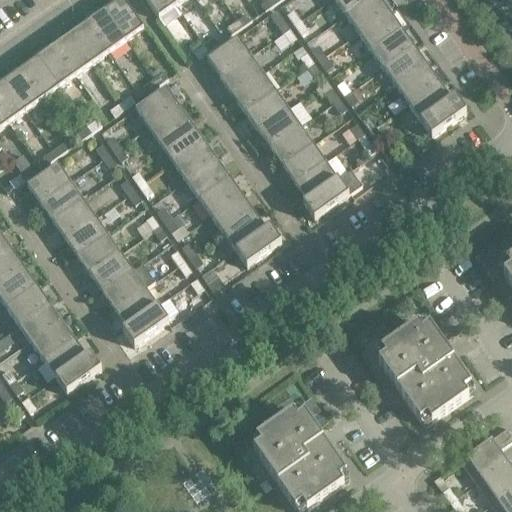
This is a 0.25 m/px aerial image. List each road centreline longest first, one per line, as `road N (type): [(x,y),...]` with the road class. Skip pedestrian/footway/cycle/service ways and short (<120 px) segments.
road 1 (residential): [(0,493),(511,134)]
road 2 (residential): [(398,480),(511,401)]
road 3 (residential): [(511,111),(435,0)]
